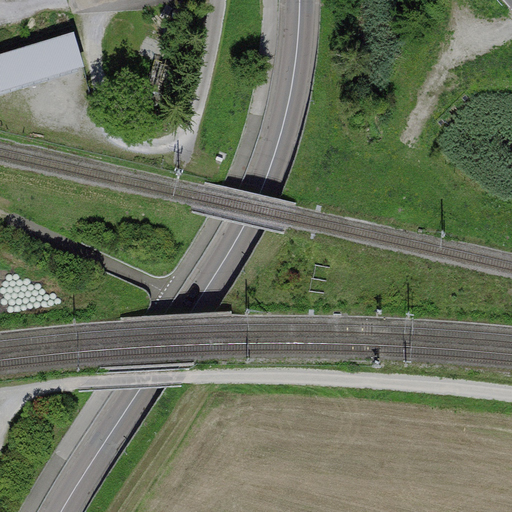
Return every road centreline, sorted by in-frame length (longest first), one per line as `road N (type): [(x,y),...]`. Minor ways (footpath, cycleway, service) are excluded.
road 1 (residential): [(61,511),(239,226),(274,155),(303,0)]
road 2 (track): [(511,396),(190,376),(0,395)]
road 3 (track): [(0,216),(170,293)]
